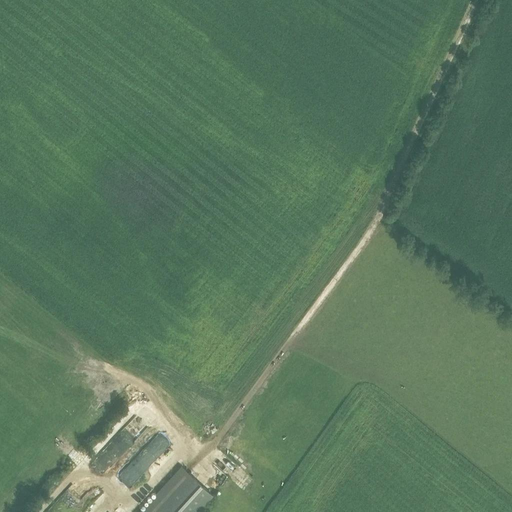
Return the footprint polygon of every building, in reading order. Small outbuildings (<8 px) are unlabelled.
[(165,427),(151,441),(158,448),(167,439),(171,443),(176,438),(165,427)] [(211,455),(230,473),(238,464),(218,447),(211,455)] [(180,468),(139,511),(194,511),(210,495),(180,468)] [(220,471),(214,481),(220,485),(226,475),(220,471)] [(137,494),(143,489),(137,483),(131,488),(137,494)] [(63,511),(78,498),(70,489),(46,511),(63,511)]
